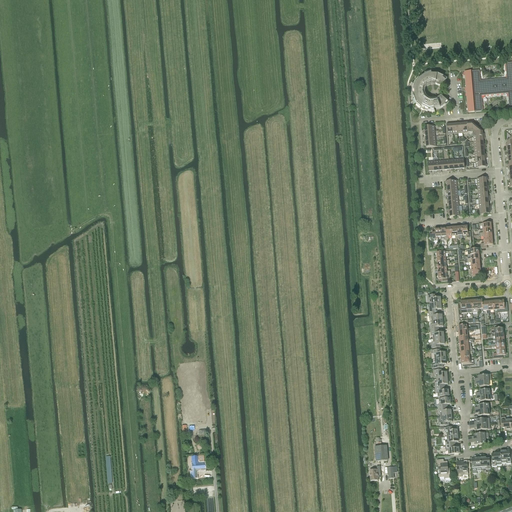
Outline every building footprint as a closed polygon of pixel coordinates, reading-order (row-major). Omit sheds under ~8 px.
[(482,112),(482,110),(483,110),(482,96),(486,95),(486,96),(503,95),(503,94),(508,94),(509,108),(510,108),(510,110),(511,109),(511,62),(506,63),(506,65),(505,65),(507,79),(502,80),(502,79),(485,81),(480,82),(479,71),(464,72),(467,111),(468,111),(468,113),(482,112)] [(424,111),(433,112),(433,115),(434,115),(435,113),(435,110),(440,109),(440,110),(449,103),(441,96),(437,100),(437,101),(434,102),(429,101),(425,98),(423,93),(424,88),(427,85),(432,83),(436,83),(435,85),(440,87),(447,79),(437,74),(437,75),(431,75),(431,72),(421,76),(414,84),(413,90),(413,94),(416,104),(424,111)] [(462,227),(463,236),(466,236),(466,239),(471,238),(471,232),(468,232),(467,227),(462,227)] [(430,242),(433,242),(438,241),(438,238),(441,238),(440,229),(435,229),(435,233),(432,233),(432,234),(429,234),(430,242)] [(493,245),(492,240),(484,240),(484,244),(481,244),(481,249),(487,249),(487,246),(493,245)] [(439,280),(442,280),(442,282),(448,282),(447,276),(450,275),(450,273),(438,274),(439,280)] [(428,302),(430,301),(430,305),(442,304),(442,300),(441,300),(441,298),(436,298),(436,295),(427,296),(428,299),(428,302)] [(499,301),(500,313),(508,313),(507,303),(504,303),(504,301),(499,301)] [(429,311),(429,314),(437,313),(437,310),(442,310),(441,307),(442,307),(442,304),(430,305),(430,310),(429,311)] [(431,316),(431,322),(443,321),(443,318),(442,318),(442,315),(437,316),(437,313),(429,314),(429,317),(431,316)] [(430,328),(430,331),(439,330),(438,327),(443,327),(443,325),(444,325),(443,321),(431,322),(432,328),(430,328)] [(492,333),(492,335),(504,334),(503,328),(501,329),(501,326),(494,326),(495,333),(492,333)] [(432,334),(433,340),(445,339),(445,335),(444,335),(444,333),(439,333),(439,330),(430,331),(431,334),(432,334)] [(445,342),(445,339),(433,340),(433,345),(432,346),(432,349),(440,348),(440,345),(445,345),(444,342),(445,342)] [(434,354),(435,360),(447,358),(446,355),(445,355),(445,353),(442,353),(441,350),(432,351),(432,354),(434,354)] [(493,354),(494,359),(503,358),(503,356),(506,356),(505,350),(496,351),(497,354),(493,354)] [(447,362),(447,358),(435,360),(435,365),(433,365),(434,369),(443,368),(443,365),(446,364),(446,362),(447,362)] [(461,364),(462,364),(462,367),(474,366),(473,361),(470,361),(470,358),(461,359),(461,364)] [(436,374),(436,380),(448,379),(448,375),(447,375),(447,373),(443,373),(443,370),(434,371),(434,374),(436,374)] [(435,385),(435,389),(445,388),(444,385),(448,385),(448,382),(449,382),(448,379),(436,380),(437,385),(435,385)] [(445,391),(445,388),(435,389),(436,392),(437,392),(438,398),(450,397),(450,393),(449,393),(448,391),(445,391)] [(438,405),(438,409),(447,408),(447,405),(451,404),(450,402),(451,402),(451,398),(439,399),(439,405),(438,405)] [(440,412),(440,417),(453,416),(452,413),(451,413),(451,411),(448,411),(447,408),(438,409),(438,412),(440,412)] [(453,420),(453,416),(440,417),(441,423),(439,423),(439,427),(449,426),(449,423),(452,422),(452,420),(453,420)] [(505,431),(511,430),(510,419),(506,420),(506,418),(501,418),(502,428),(505,428),(505,431)] [(446,432),(447,437),(459,436),(458,433),(457,430),(454,431),(454,427),(444,428),(444,432),(446,432)] [(445,443),(446,446),(455,445),(455,442),(458,442),(458,440),(459,439),(459,436),(447,437),(447,443),(445,443)] [(455,448),(455,445),(446,446),(446,449),(448,449),(448,455),(460,454),(460,450),(459,450),(459,448),(455,448)] [(387,446),(375,447),(376,462),(388,461),(387,446)] [(502,464),(506,464),(506,465),(511,465),(511,462),(510,450),(500,451),(502,464)] [(491,454),(492,465),(493,468),(497,467),(497,466),(502,466),(502,464),(500,451),(500,452),(494,453),(494,454),(491,454)] [(474,460),(471,460),(472,474),(477,474),(477,472),(481,471),(480,457),(474,458),(474,460)] [(486,457),(480,457),(481,471),(486,471),(486,473),(491,473),(489,459),(486,459),(486,457)] [(196,472),(204,471),(203,461),(198,462),(198,459),(191,459),(192,472),(190,472),(191,479),(197,479),(196,472)] [(443,462),(443,460),(437,460),(438,471),(439,471),(440,478),(444,477),(444,479),(450,478),(450,471),(448,471),(447,462),(443,462)] [(457,470),(456,470),(456,478),(462,477),(462,476),(468,475),(467,469),(470,468),(470,461),(460,462),(461,462),(456,463),(457,470)] [(371,481),(378,481),(377,474),(381,474),(380,466),(377,467),(377,470),(370,471),(371,481)] [(396,468),(388,469),(389,479),(394,478),(393,472),(397,472),(396,468)]
